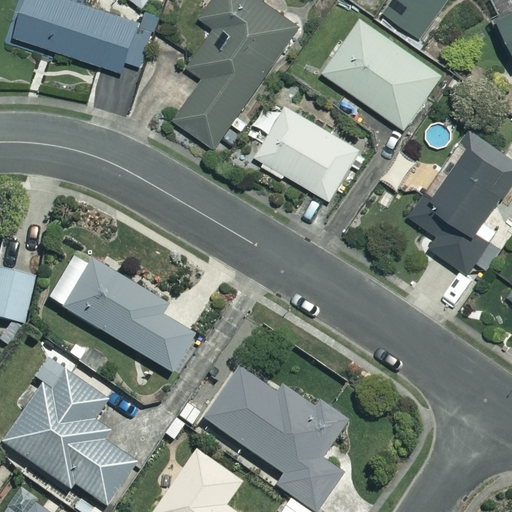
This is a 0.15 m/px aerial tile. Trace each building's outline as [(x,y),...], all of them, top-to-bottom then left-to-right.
[(56,0),(34,0),(21,42),(138,81),(154,32),(56,0)] [(128,0),(144,11),(152,0),(128,0)] [(302,33),(256,0),(219,0),(203,23),(218,34),(191,72),(207,84),(178,124),(217,152),(302,33)] [(454,0),(400,0),(387,18),(422,44),(454,0)] [(511,0),(503,0),(494,5),(511,41),(511,0)] [(448,80),(365,24),(327,78),(410,135),(448,80)] [(364,152),(291,109),(260,162),(333,205),(364,152)] [(511,208),(511,161),(474,135),(413,222),(441,242),(433,253),(469,279),(479,266),(486,272),(511,237),(498,228),(511,208)] [(173,306),(97,261),(68,311),(178,375),(200,337),(166,317),(173,306)] [(40,279),(0,269),(0,319),(13,323),(7,347),(23,351),(40,279)] [(284,397),(245,370),(209,421),(289,478),(282,488),(316,511),(322,511),(348,476),(327,461),(354,423),(326,403),(320,410),(290,388),(284,397)] [(113,402),(72,374),(57,396),(47,389),(9,445),(76,491),(79,485),(112,508),(142,463),(113,444),(118,436),(99,423),(113,402)] [(248,485),(202,454),(162,511),(234,511),(231,509),(248,485)]
